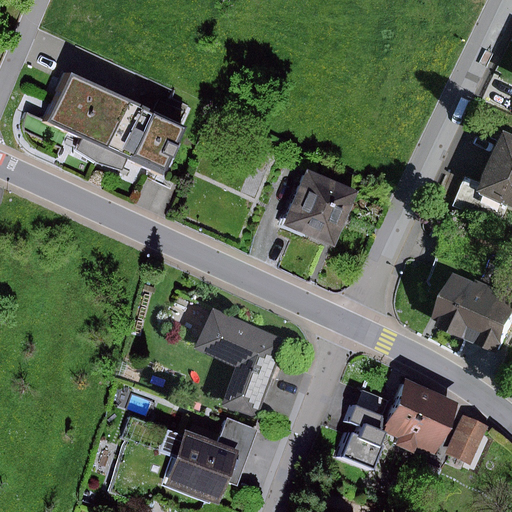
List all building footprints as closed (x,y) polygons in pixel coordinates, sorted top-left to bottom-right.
[(71,70),(48,119),(87,137),(83,148),(102,160),(131,98),(71,70)] [(187,124),(131,98),(102,160),(126,167),(131,156),(166,172),(187,124)] [(511,152),(498,187),(511,192),(511,152)] [(356,196),(357,192),(306,171),(283,226),(328,245),(334,248),(346,219),(356,196)] [(481,329),(511,342),(511,290),(467,271),(444,325),(477,338),(481,329)] [(242,403),(271,414),(301,338),(224,308),(210,347),(257,365),(242,403)] [(455,408),(402,387),(387,428),(400,433),(397,443),(414,450),(417,443),(437,451),(455,408)] [(351,431),(343,454),(377,467),(386,443),(382,443),(386,432),(378,429),(383,415),(356,404),(350,421),(362,426),(359,434),(351,431)] [(163,452),(171,429),(134,416),(127,438),(119,436),(101,487),(158,506),(166,484),(176,456),(163,452)] [(486,427),(462,416),(445,453),(469,464),(486,427)] [(230,417),(221,441),(242,448),(231,481),(241,484),(262,429),(230,417)] [(176,456),(166,484),(209,500),(222,504),(231,481),(242,448),(221,441),(188,429),(186,434),(171,429),(163,452),(176,456)] [(236,511),(237,509),(222,504),(209,500),(205,511),(236,511)]
